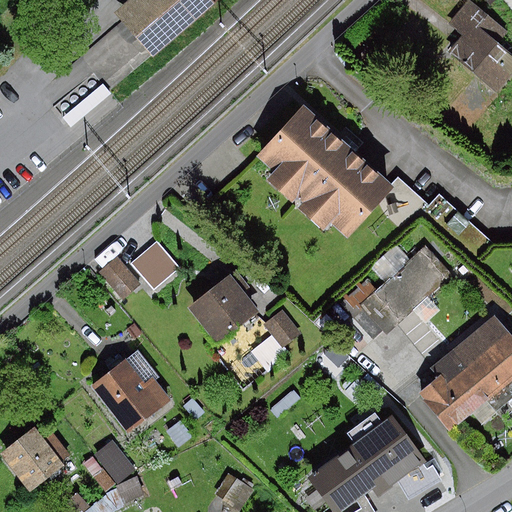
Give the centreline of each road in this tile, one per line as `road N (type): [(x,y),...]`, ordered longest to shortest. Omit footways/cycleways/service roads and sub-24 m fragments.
road 1 (residential): [(310,54),(0,330)]
road 2 (residential): [(310,54),(479,199),(511,209)]
